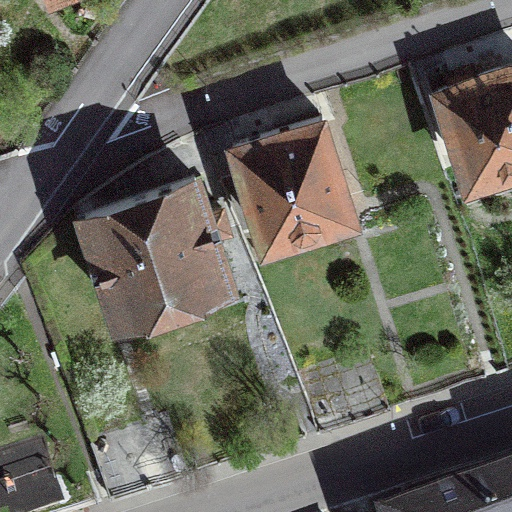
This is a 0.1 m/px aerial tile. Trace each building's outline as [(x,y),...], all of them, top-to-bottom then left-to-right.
[(508,147),(511,151),(511,59),(473,72),(470,61),(448,68),(451,79),(437,84),(462,162),(508,147)] [(233,141),(227,121),(202,130),(220,174),(241,167),(260,227),(313,210),(315,218),(337,211),(334,203),(349,198),(321,113),(233,141)] [(85,211),(117,308),(227,271),(213,229),(228,224),(221,204),(206,209),(194,174),(85,211)] [(366,347),(298,369),(320,426),(388,404),(366,347)] [(87,438),(109,495),(188,470),(166,413),(87,438)] [(511,511),(511,467),(385,511),(511,511)]
